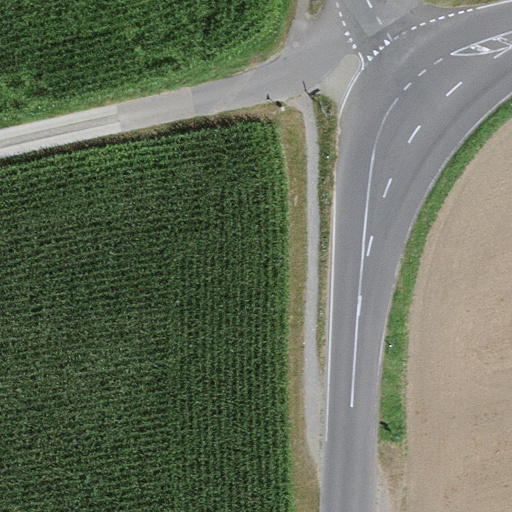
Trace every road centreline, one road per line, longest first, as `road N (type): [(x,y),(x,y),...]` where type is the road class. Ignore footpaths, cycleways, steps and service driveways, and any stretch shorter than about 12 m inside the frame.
road 1 (tertiary): [(349,511),(370,219),(387,152),(426,91)]
road 2 (track): [(0,150),(299,70)]
